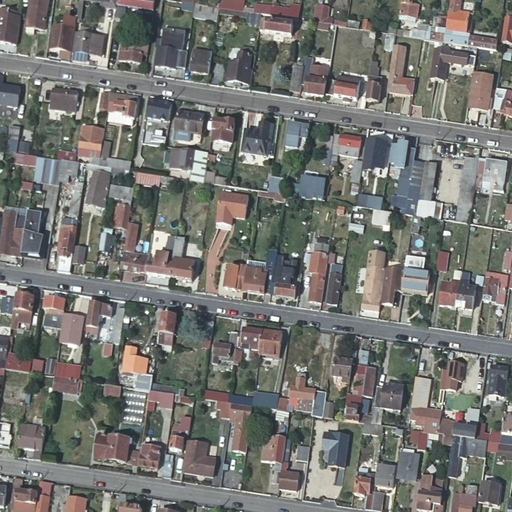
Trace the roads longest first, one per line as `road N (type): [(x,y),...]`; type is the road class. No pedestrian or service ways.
road 1 (residential): [(0,63),(511,142)]
road 2 (unclassified): [(511,348),(0,273)]
road 3 (unclassified): [(0,465),(311,511)]
